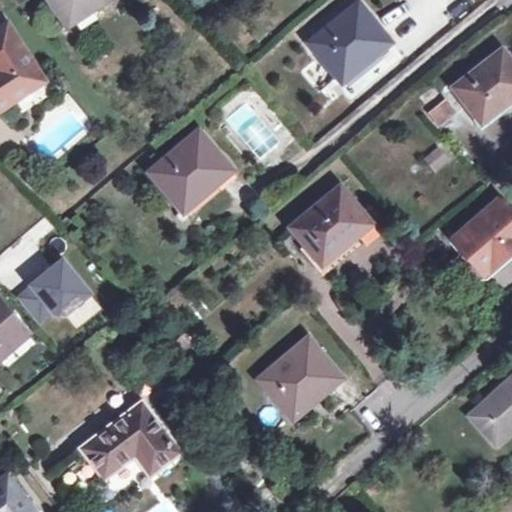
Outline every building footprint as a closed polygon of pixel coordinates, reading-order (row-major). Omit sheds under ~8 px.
[(87,0),(90,0),(95,6),(104,0),(48,0),(61,18),(87,0)] [(90,0),(87,0),(61,18),(66,26),(95,6),(90,0)] [(389,41),(357,1),(308,41),(341,81),(389,41)] [(0,105),(41,79),(6,25),(0,28),(0,105)] [(511,95),(511,63),(501,50),(453,86),(480,120),(511,95)] [(259,94),(226,117),(259,165),(292,142),(259,94)] [(437,123),(452,111),(444,100),(429,112),(437,123)] [(149,171),(183,210),(231,169),(198,129),(149,171)] [(370,223),(339,186),(291,226),(321,262),(370,223)] [(511,246),(511,213),(499,199),(453,238),(483,271),(511,246)] [(32,285),(19,296),(35,315),(36,314),(40,318),(51,308),(52,311),(62,312),(87,291),(60,259),(30,284),(32,285)] [(0,352),(24,332),(0,303),(0,352)] [(318,385),(324,392),(341,377),(308,338),(259,379),(286,412),(318,385)] [(511,376),(470,415),(494,442),(511,425),(511,376)] [(318,385),(286,412),(292,418),(324,392),(318,385)] [(180,451),(142,400),(80,448),(104,479),(134,456),(149,475),(180,451)] [(34,511),(7,476),(0,481),(0,511),(34,511)]
